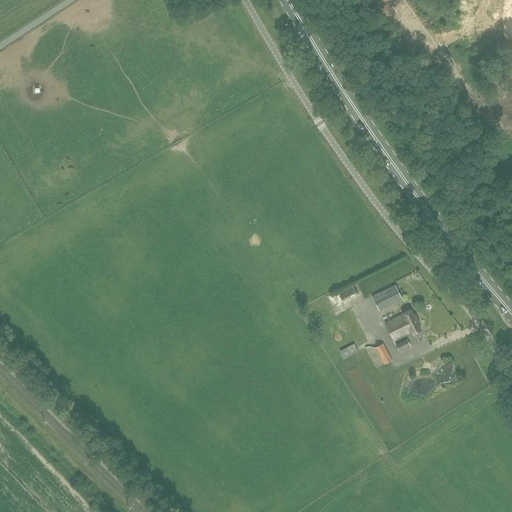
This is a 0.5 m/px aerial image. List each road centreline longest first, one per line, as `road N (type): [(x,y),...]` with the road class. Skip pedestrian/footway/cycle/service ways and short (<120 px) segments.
road 1 (unclassified): [(511,378),(475,317),(362,184),(245,0)]
road 2 (primary): [(282,0),(402,183),(511,319)]
road 3 (primary): [(511,307),(390,153),(292,0)]
